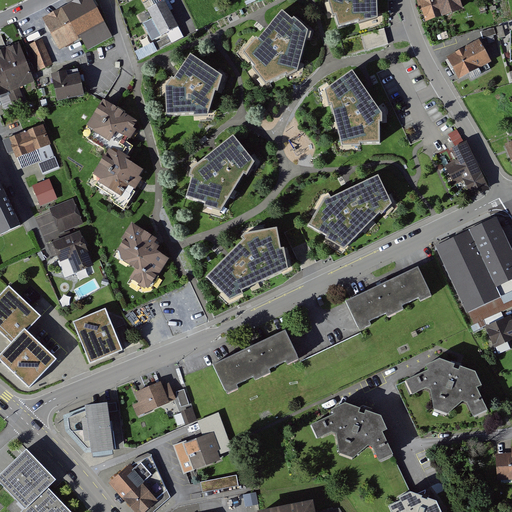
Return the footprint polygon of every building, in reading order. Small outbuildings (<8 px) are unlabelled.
[(118,40),(96,0),(81,0),(49,18),(66,49),(85,39),(94,54),(118,40)] [(378,0),(325,0),(324,4),(335,32),(378,20),(378,0)] [(422,0),(429,19),(464,9),(461,0),(422,0)] [(168,1),(145,12),(159,40),(182,29),(168,1)] [(281,9),(238,54),(264,88),(298,75),(309,31),(281,9)] [(46,39),(34,44),(44,69),(56,64),(46,39)] [(492,64),(480,43),(452,58),(463,79),(492,64)] [(0,99),(42,81),(27,45),(0,56),(0,99)] [(228,73),(188,51),(160,87),(162,118),(203,113),(228,73)] [(83,70),(54,76),(58,99),(87,94),(83,70)] [(352,70),(322,90),(339,147),(381,146),(382,113),(352,70)] [(140,124),(108,104),(92,128),(124,149),(140,124)] [(57,143),(48,123),(13,138),(21,158),(57,143)] [(195,170),(186,195),(221,209),(254,161),(231,137),(195,170)] [(490,189),(466,142),(452,149),(460,163),(448,169),(459,190),(470,185),(475,196),(490,189)] [(146,171),(114,150),(97,176),(129,197),(146,171)] [(327,196),(305,227),(343,251),(393,206),(379,173),(327,196)] [(0,179),(0,233),(1,235),(21,225),(0,179)] [(51,180),(33,186),(41,207),(58,200),(51,180)] [(79,199),(52,210),(61,232),(88,221),(79,199)] [(511,292),(511,243),(500,218),(441,246),(472,311),(511,292)] [(160,240),(136,225),(120,252),(140,265),(130,280),(147,290),(168,258),(155,250),(160,240)] [(241,240),(207,276),(226,303),(289,268),(276,233),(241,240)] [(91,256),(82,234),(58,244),(70,275),(88,267),(85,258),(91,256)] [(433,292),(420,263),(349,297),(362,326),(433,292)] [(41,316),(9,287),(0,295),(0,333),(13,345),(27,331),(41,316)] [(122,351),(106,310),(73,323),(89,364),(122,351)] [(511,314),(491,324),(501,345),(511,340),(511,314)] [(58,360),(27,331),(13,345),(0,359),(31,389),(58,360)] [(301,360),(288,331),(216,364),(229,392),(301,360)] [(429,387),(433,388),(436,407),(450,412),(465,399),(471,402),(477,415),(490,409),(480,386),(484,384),(478,371),(442,358),(429,364),(431,369),(409,379),(415,393),(429,387)] [(168,401),(166,396),(174,393),(170,382),(162,385),(161,381),(136,391),(140,401),(133,404),(137,414),(168,401)] [(82,403),(83,409),(67,416),(69,430),(88,447),(89,451),(112,448),(106,400),(82,403)] [(334,432),(338,433),(342,452),(356,457),(370,444),(376,447),(382,460),(395,454),(385,431),(389,429),(383,416),(347,403),(334,409),(337,414),(314,424),(320,438),(334,432)] [(194,406),(182,410),(188,425),(199,420),(194,406)] [(228,447),(222,429),(177,445),(185,465),(190,463),(193,471),(225,459),(222,449),(228,447)] [(65,479),(34,448),(2,478),(30,507),(25,511),(77,511),(55,489),(65,479)] [(511,480),(511,450),(498,452),(501,481),(511,480)] [(149,463),(137,473),(132,466),(113,481),(138,511),(140,511),(170,489),(149,463)] [(239,474),(202,481),(204,491),(241,484),(239,474)] [(443,511),(439,501),(414,492),(403,497),(404,501),(393,506),(395,511),(443,511)] [(321,511),(319,501),(267,511),(342,511),(341,508),(324,511),(321,511)]
